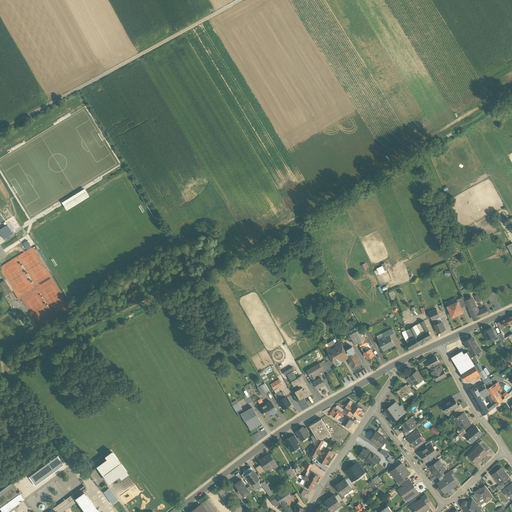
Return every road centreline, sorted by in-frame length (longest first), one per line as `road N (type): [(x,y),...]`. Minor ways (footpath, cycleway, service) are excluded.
road 1 (track): [(511,90),(238,258),(4,372)]
road 2 (unclassified): [(0,134),(241,0)]
road 3 (residential): [(391,367),(285,431),(179,511)]
road 4 (residential): [(505,451),(438,344)]
